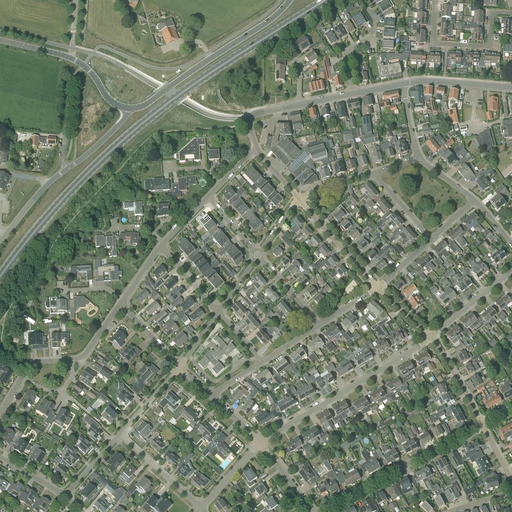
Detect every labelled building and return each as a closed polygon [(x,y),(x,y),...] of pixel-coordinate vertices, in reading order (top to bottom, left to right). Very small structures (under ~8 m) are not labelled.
[(135,8),(138,5),(139,0),(119,0),(119,3),(135,8)] [(418,11),(420,11),(427,11),(427,5),(420,5),(420,1),(413,1),(413,4),(418,5),(418,10),(418,11)] [(394,11),(388,2),(387,2),(379,8),(384,17),(394,14),(394,11)] [(456,8),(456,4),(449,4),(449,7),(442,7),(440,7),(440,11),(442,12),(451,13),(451,7),(456,8)] [(475,18),(484,18),(484,13),(477,12),(477,9),(471,9),(470,12),(475,12),(475,18)] [(418,11),(418,10),(413,10),(413,13),(418,14),(417,19),(426,20),(427,14),(420,14),(420,11),(418,11)] [(357,29),(351,21),(345,11),(344,12),(346,16),(346,17),(349,22),(343,26),(341,23),(348,35),(357,29)] [(351,21),(357,29),(366,24),(363,20),(366,18),(362,12),(359,14),(360,15),(351,21)] [(451,16),(451,13),(442,12),(442,18),(448,19),(448,22),(455,22),(455,16),(451,16)] [(144,14),(137,16),(139,22),(145,21),(144,14)] [(394,28),(395,18),(394,14),(384,17),(385,17),(384,28),(389,28),(394,28)] [(483,24),(484,18),(475,18),(475,21),(472,20),(472,24),(470,23),(470,26),(476,27),(477,24),(483,24)] [(426,26),(426,20),(417,19),(417,25),(412,25),(412,28),(419,28),(419,25),(426,26)] [(504,28),(511,29),(511,22),(508,22),(509,20),(501,19),(501,25),(504,25),(504,28)] [(178,39),(175,31),(176,30),(174,27),(171,20),(157,26),(161,34),(161,33),(166,45),(168,44),(176,40),(178,39)] [(455,25),(455,22),(448,22),(448,25),(441,24),(441,30),(453,31),(453,25),(455,25)] [(340,40),(348,35),(341,23),(338,24),(340,27),(334,30),(332,28),(340,40)] [(476,30),(476,27),(470,26),(469,30),(474,30),(474,35),(483,36),(483,30),(476,30)] [(331,46),(340,40),(332,28),(330,30),(329,32),(324,35),(326,37),(325,37),(331,46)] [(398,28),(394,28),(389,28),(389,31),(384,31),(383,38),(388,39),(394,39),(394,32),(398,32),(398,28)] [(419,31),(419,28),(412,28),(412,31),(417,31),(416,37),(426,37),(426,32),(419,31)] [(511,35),(511,29),(504,28),(503,35),(500,34),(500,38),(507,38),(507,35),(511,35)] [(453,36),(453,31),(441,30),(440,36),(447,36),(447,39),(454,40),(454,36),(453,36)] [(310,46),(309,45),(307,41),(309,40),(309,39),(308,37),(307,37),(296,44),(302,53),(310,47),(312,50),(318,46),(316,43),(310,46)] [(383,49),(383,51),(387,51),(388,49),(390,49),(393,50),(394,39),(388,39),(388,42),(383,42),(383,49)] [(324,51),(328,49),(328,48),(328,47),(324,41),(319,45),(323,51),(324,50),(324,51)] [(503,45),(503,53),(511,53),(511,57),(510,58),(510,59),(510,60),(511,63),(508,64),(509,69),(511,68),(511,44),(511,46),(503,45)] [(403,48),(402,54),(408,55),(408,57),(410,57),(410,60),(410,62),(416,62),(416,53),(411,53),(409,53),(409,49),(403,48)] [(455,62),(455,53),(449,52),(449,59),(446,59),(446,66),(449,66),(449,61),(455,62)] [(310,65),(318,59),(314,53),(305,59),(305,60),(306,62),(307,62),(308,61),(310,65)] [(422,67),(425,67),(425,60),(426,54),(422,54),(422,53),(417,53),(416,65),(422,66),(422,67)] [(463,67),(464,60),(461,60),(461,53),(455,53),(455,62),(455,66),(460,66),(463,67)] [(473,63),(473,53),(467,53),(467,60),(464,60),(463,67),(470,67),(471,62),(473,63)] [(481,67),(482,61),(478,61),(479,54),(473,53),(473,63),(478,63),(478,67),(481,67)] [(434,63),(434,54),(429,54),(428,61),(425,60),(425,67),(428,67),(428,63),(434,63)] [(434,54),(434,63),(440,63),(440,68),(443,68),(443,61),(440,61),(440,54),(434,54)] [(491,63),(491,54),(485,54),(485,61),(482,61),(481,67),(484,68),(485,63),(491,63)] [(491,54),(491,63),(496,64),(496,68),(499,68),(500,62),(500,55),(497,55),(491,54)] [(381,79),(390,77),(388,67),(386,55),(380,55),(382,65),(378,66),(381,79)] [(388,67),(390,77),(401,75),(397,55),(386,55),(388,67)] [(327,56),(322,60),(324,69),(325,69),(327,82),(333,81),(333,80),(332,79),(332,76),(327,56)] [(276,66),(276,71),(277,71),(277,81),(286,81),(286,74),(284,74),(285,67),(286,67),(286,58),(278,58),(278,61),(276,61),(276,66)] [(368,82),(366,72),(369,71),(368,65),(364,66),(365,70),(361,71),(358,72),(359,79),(361,79),(361,83),(368,82)] [(336,75),(332,76),(332,79),(333,80),(334,80),(334,81),(335,85),(336,88),(342,86),(340,78),(339,78),(338,79),(338,78),(337,78),(336,75)] [(316,84),(318,92),(324,91),(324,87),(325,87),(325,86),(324,85),(323,85),(323,82),(316,84)] [(311,94),(318,92),(316,84),(309,85),(310,88),(309,88),(309,89),(309,90),(310,90),(311,94)] [(413,89),(409,90),(410,98),(414,98),(415,106),(415,109),(424,108),(423,105),(423,101),(422,93),(421,88),(413,89)] [(436,95),(436,101),(436,102),(439,103),(440,102),(440,101),(441,101),(441,95),(444,96),(445,90),(437,89),(436,95)] [(457,102),(459,92),(450,91),(449,100),(451,101),(450,103),(454,104),(454,101),(457,102)] [(390,94),(391,100),(395,99),(396,104),(400,103),(398,93),(390,94)] [(388,100),(391,100),(390,94),(382,96),(384,101),(379,102),(381,109),(388,108),(388,106),(389,106),(388,100)] [(511,97),(509,98),(511,116),(511,115),(511,121),(502,123),(504,139),(511,138),(511,97)] [(367,118),(369,118),(373,117),(371,106),(373,106),(372,98),(363,100),(364,107),(367,107),(368,112),(366,112),(367,118)] [(497,112),(497,99),(489,99),(489,112),(497,112)] [(360,110),(359,108),(358,101),(347,103),(349,111),(355,109),(356,111),(360,110)] [(344,112),(343,105),(336,107),(339,119),(344,118),(344,116),(346,116),(345,112),(344,112)] [(329,113),(328,108),(321,110),(323,117),(327,116),(328,120),(330,119),(331,123),(334,122),(334,120),(337,120),(335,112),(329,113)] [(451,128),(453,127),(452,125),(458,124),(455,109),(447,111),(451,128)] [(322,117),(318,118),(317,113),(316,113),(315,110),(309,111),(312,125),(319,123),(323,136),(326,135),(322,117)] [(302,129),(299,113),(290,115),(291,122),(292,122),(293,131),(302,129)] [(372,136),(369,118),(367,118),(361,119),(363,128),(362,128),(363,134),(363,138),(372,136)] [(266,144),(266,149),(266,148),(285,167),(285,168),(286,167),(287,166),(292,172),(291,174),(303,186),(317,182),(316,178),(314,176),(312,174),(308,171),(310,170),(315,169),(313,164),(307,146),(300,153),(291,143),(288,140),(289,139),(292,137),(289,126),(289,125),(284,125),(275,125),(272,138),(268,137),(267,141),(266,144)] [(377,135),(372,136),(363,138),(363,134),(362,128),(351,130),(351,131),(353,140),(353,141),(359,139),(361,142),(364,146),(375,144),(379,143),(379,142),(378,140),(377,135)] [(487,150),(492,148),(493,147),(491,139),(491,137),(489,130),(478,135),(479,136),(478,137),(483,145),(483,146),(486,150),(487,150)] [(351,141),(353,140),(351,131),(342,132),(343,142),(351,141)] [(55,145),(55,139),(47,138),(38,138),(31,137),(30,147),(37,148),(38,143),(42,143),(41,147),(50,148),(50,146),(51,145),(55,145)] [(396,137),(392,138),(395,147),(398,146),(399,148),(401,155),(401,156),(406,155),(406,153),(407,153),(406,147),(407,146),(407,144),(405,145),(404,141),(397,143),(396,137)] [(430,150),(436,145),(435,145),(433,142),(436,139),(434,137),(430,140),(431,140),(426,145),(430,150)] [(479,148),(483,146),(483,145),(478,137),(475,138),(479,148)] [(200,161),(199,146),(205,146),(205,139),(194,140),(179,153),(179,162),(185,162),(185,156),(194,156),(194,161),(200,161)] [(356,143),(361,142),(359,139),(353,141),(353,140),(351,141),(353,147),(352,148),(353,150),(354,152),(355,152),(358,151),(356,143)] [(451,140),(444,145),(447,148),(447,149),(454,143),(451,140)] [(323,146),(322,141),(307,145),(307,146),(313,164),(327,159),(323,146)] [(436,145),(430,150),(434,155),(439,150),(440,151),(443,148),(441,146),(440,147),(437,143),(435,145),(436,145)] [(323,146),(328,159),(333,158),(331,151),(328,144),(323,146)] [(394,157),(391,150),(394,149),(392,144),(388,145),(389,147),(384,149),(385,152),(387,159),(394,157)] [(379,163),(380,163),(379,162),(382,161),(380,155),(381,155),(379,147),(372,149),(373,155),(373,156),(375,163),(376,163),(376,164),(377,164),(379,163)] [(445,155),(441,158),(446,163),(461,151),(460,151),(458,148),(450,154),(448,152),(449,151),(447,149),(447,148),(443,152),(445,155)] [(209,161),(219,160),(219,151),(209,152),(209,161)] [(461,151),(446,163),(451,169),(457,163),(455,161),(463,154),(461,151)] [(361,168),(367,166),(366,162),(367,161),(364,153),(361,154),(361,156),(358,157),(359,159),(358,160),(361,168)] [(460,165),(467,159),(465,156),(458,162),(460,164),(460,165)] [(461,169),(458,171),(462,177),(469,171),(473,168),(474,167),(471,165),(467,169),(464,166),(472,159),(471,158),(470,157),(467,159),(460,165),(460,164),(458,166),(461,169)] [(337,177),(341,176),(340,174),(344,173),(342,166),(344,166),(342,159),(335,161),(337,166),(334,167),(337,176),(337,177)] [(350,163),(348,159),(345,160),(347,164),(346,164),(348,172),(356,169),(353,162),(350,163)] [(41,169),(44,163),(42,162),(39,168),(37,167),(35,173),(40,174),(42,169),(41,169)] [(327,170),(326,166),(318,168),(319,172),(320,172),(322,180),(330,178),(327,170)] [(249,180),(256,173),(256,172),(255,173),(251,168),(251,167),(244,175),(249,180)] [(477,179),(484,173),(482,170),(478,174),(473,168),(462,177),(467,183),(474,177),(475,176),(477,179)] [(484,173),(477,179),(479,181),(476,184),(483,193),(491,186),(486,179),(485,178),(493,171),(490,168),(484,173)] [(7,184),(9,179),(3,176),(4,175),(0,172),(0,189),(3,191),(6,184),(7,184)] [(252,190),(260,182),(258,180),(261,178),(260,178),(255,173),(256,173),(249,180),(253,185),(250,188),(252,190)] [(242,187),(246,183),(241,178),(239,175),(237,177),(240,179),(237,182),(242,187)] [(181,198),(180,191),(187,191),(187,185),(196,185),(196,176),(183,177),(183,179),(178,179),(178,185),(172,185),(173,199),(181,198)] [(154,182),(145,182),(145,192),(154,191),(154,188),(163,188),(163,191),(170,190),(169,181),(163,181),(163,179),(153,179),(154,182)] [(262,194),(270,186),(265,181),(262,184),(260,182),(252,190),(254,192),(257,189),(262,194)] [(364,199),(374,190),(370,185),(364,190),(366,192),(364,193),(365,194),(362,196),(364,199)] [(265,205),(274,196),(272,194),(275,192),(274,192),(269,187),(270,187),(270,186),(262,194),(268,200),(263,204),(264,205),(265,205)] [(497,212),(499,210),(499,209),(505,204),(501,199),(508,194),(502,186),(494,192),(497,197),(491,202),(494,207),(493,207),(497,212)] [(233,202),(238,197),(231,190),(223,197),(224,196),(228,201),(227,202),(228,202),(231,200),(233,202)] [(374,190),(364,199),(366,201),(369,198),(369,199),(371,197),(373,200),(379,195),(374,190)] [(236,212),(237,211),(244,205),(240,200),(246,194),(244,192),(238,198),(238,197),(233,202),(234,204),(231,207),(232,207),(232,206),(237,211),(236,212)] [(265,205),(264,205),(261,208),(263,210),(271,203),(275,208),(283,201),(283,200),(282,201),(278,196),(278,195),(276,198),(274,196),(265,205)] [(355,207),(355,206),(360,202),(353,195),(348,199),(355,207)] [(357,208),(355,206),(355,207),(348,199),(344,203),(348,208),(351,206),(354,210),(355,210),(357,208)] [(377,213),(387,204),(382,199),(377,204),(379,207),(375,211),(377,213)] [(369,207),(373,203),(371,201),(364,207),(366,209),(369,207)] [(142,216),(141,203),(124,204),(124,209),(127,209),(134,208),(135,216),(142,216)] [(158,217),(165,217),(165,216),(169,216),(168,204),(159,205),(159,213),(158,213),(158,217)] [(383,220),(386,218),(386,217),(391,213),(389,212),(391,210),(387,204),(377,213),(383,220)] [(246,217),(255,209),(253,207),(249,210),(244,205),(237,211),(242,216),(241,217),(244,215),(246,217)] [(355,210),(354,210),(351,214),(354,217),(360,212),(357,208),(355,210)] [(249,227),(258,220),(253,215),(255,213),(253,211),(255,209),(246,217),(248,219),(245,222),(246,221),(250,226),(249,227)] [(347,213),(345,211),(342,213),(340,211),(333,218),(337,223),(344,217),(344,216),(347,213)] [(389,228),(399,219),(397,216),(397,215),(396,213),(395,214),(389,218),(392,221),(387,225),(389,228)] [(470,217),(468,219),(477,228),(481,232),(484,230),(476,222),(478,219),(474,214),(473,214),(470,216),(470,217)] [(203,228),(210,222),(211,221),(210,221),(206,216),(207,216),(206,215),(198,222),(203,228)] [(303,224),(299,218),(295,221),(294,220),(291,223),(295,226),(290,230),(294,235),(300,230),(299,228),(303,224)] [(386,218),(383,220),(374,228),(380,235),(382,234),(378,229),(388,220),(386,218)] [(399,219),(389,228),(391,226),(394,228),(396,226),(398,229),(404,224),(404,223),(402,221),(401,221),(399,219)] [(466,219),(463,222),(464,223),(465,225),(468,228),(469,229),(468,230),(467,232),(472,238),(474,236),(475,235),(473,233),(471,230),(473,228),(475,230),(477,228),(468,219),(467,220),(466,219)] [(258,220),(249,227),(254,233),(257,230),(259,232),(264,228),(258,220)] [(355,223),(351,220),(348,223),(347,221),(341,226),(342,227),(341,228),(344,233),(346,232),(352,227),(351,226),(355,223)] [(208,237),(215,231),(213,229),(216,226),(215,227),(210,222),(203,228),(208,233),(205,235),(208,237)] [(367,234),(368,234),(374,228),(371,224),(367,227),(368,228),(362,233),(365,236),(367,234)] [(358,233),(362,230),(358,225),(354,228),(356,230),(355,230),(349,235),(354,241),(360,236),(358,233)] [(190,230),(194,235),(197,233),(201,229),(199,226),(195,230),(193,227),(190,230)] [(307,238),(312,234),(307,228),(296,237),(298,240),(302,237),(302,236),(304,235),(307,238)] [(402,242),(412,233),(407,228),(402,233),(405,236),(400,240),(402,242)] [(453,232),(464,245),(464,244),(465,245),(467,244),(462,238),(465,235),(464,234),(464,235),(463,233),(458,228),(453,232)] [(485,232),(482,234),(487,239),(492,235),(487,229),(485,232)] [(217,243),(224,237),(225,236),(224,236),(224,237),(219,232),(220,231),(217,234),(215,231),(208,237),(210,240),(212,238),(217,243)] [(398,232),(393,237),(387,242),(389,245),(401,235),(398,232)] [(460,248),(464,245),(453,232),(448,237),(453,242),(455,240),(458,243),(457,244),(460,248)] [(135,238),(136,235),(125,233),(125,235),(120,234),(119,240),(124,241),(125,238),(130,239),(129,244),(140,245),(141,238),(135,238)] [(412,233),(402,242),(401,243),(403,246),(409,241),(411,243),(416,239),(416,238),(417,237),(415,235),(414,236),(412,233)] [(371,238),(368,234),(367,234),(365,236),(361,239),(363,240),(357,245),(359,247),(358,248),(358,249),(360,251),(361,251),(362,250),(362,251),(368,245),(366,243),(369,240),(371,238)] [(374,246),(380,241),(380,240),(382,238),(378,234),(375,236),(377,238),(371,243),(374,246)] [(103,238),(103,237),(95,237),(96,248),(106,247),(106,249),(112,248),(113,251),(111,251),(112,257),(116,257),(115,239),(112,239),(112,238),(103,238)] [(219,255),(228,247),(226,244),(229,242),(228,242),(224,237),(217,243),(221,248),(216,253),(218,255),(219,254),(219,255)] [(316,248),(321,243),(316,237),(310,242),(307,245),(310,248),(313,245),(316,248)] [(183,253),(191,246),(184,238),(179,242),(181,245),(178,247),(179,247),(184,252),(183,252),(183,253)] [(438,246),(447,257),(448,258),(450,256),(445,250),(448,247),(443,242),(442,241),(439,243),(440,244),(438,246)] [(452,246),(456,251),(460,255),(462,253),(454,244),(452,246)] [(276,258),(282,253),(280,251),(283,248),(280,245),(274,250),(275,251),(272,253),(276,258)] [(192,258),(197,253),(191,246),(183,253),(184,252),(188,257),(187,258),(191,255),(192,258)] [(230,259),(238,252),(237,252),(233,247),(234,247),(233,246),(230,249),(228,247),(219,255),(221,257),(226,253),(230,258),(230,259)] [(398,256),(403,252),(397,246),(393,250),(398,256)] [(445,259),(447,257),(438,246),(433,251),(437,256),(440,254),(442,256),(443,256),(445,259)] [(491,248),(489,246),(487,248),(493,256),(490,258),(496,265),(501,261),(491,248)] [(491,248),(501,261),(507,257),(506,257),(508,255),(506,252),(504,254),(501,250),(498,252),(496,249),(493,246),(491,248)] [(326,250),(324,247),(322,250),(321,249),(316,253),(318,256),(321,254),(324,258),(330,252),(327,249),(326,250)] [(371,261),(377,256),(374,253),(378,250),(375,247),(371,250),(372,251),(367,256),(371,261)] [(230,259),(230,258),(229,260),(233,265),(235,264),(237,266),(244,260),(242,258),(243,257),(238,252),(230,259)] [(196,268),(197,267),(204,261),(197,253),(192,258),(195,260),(192,263),(196,268)] [(295,262),(296,261),(302,256),(299,253),(292,259),(295,262)] [(391,261),(385,253),(379,258),(379,259),(377,260),(380,263),(376,266),(377,266),(381,270),(380,271),(386,266),(385,264),(387,262),(388,263),(391,261)] [(285,268),(290,263),(287,260),(290,257),(288,254),(284,257),(285,258),(280,262),(285,268)] [(441,265),(436,260),(432,256),(430,258),(427,255),(422,260),(431,270),(432,271),(435,268),(430,263),(432,261),(434,263),(434,262),(438,267),(441,265)] [(473,262),(483,275),(489,271),(478,258),(475,260),(471,256),(469,257),(473,262)] [(337,260),(334,257),(333,258),(333,257),(328,261),(326,258),(318,265),(321,268),(325,264),(329,269),(332,267),(332,268),(338,263),(336,261),(337,260)] [(455,266),(463,259),(461,257),(453,263),(455,266)] [(429,272),(431,270),(422,260),(420,262),(419,262),(417,263),(417,264),(419,267),(414,271),(417,274),(425,282),(427,280),(422,274),(425,272),(422,269),(424,268),(426,270),(427,269),(429,272)] [(211,269),(204,261),(197,267),(202,272),(201,273),(204,271),(206,273),(211,269)] [(295,262),(292,265),(293,267),(288,271),(292,276),(298,271),(297,270),(300,267),(296,261),(295,262)] [(210,283),(218,276),(213,271),(219,266),(217,265),(219,263),(219,262),(211,269),(206,273),(208,275),(205,278),(206,277),(210,283)] [(478,280),(483,275),(473,262),(471,264),(476,270),(473,273),(478,280)] [(229,275),(230,274),(233,272),(225,263),(222,266),(225,269),(225,270),(229,275)] [(100,268),(97,268),(97,271),(97,274),(102,274),(102,273),(108,272),(108,273),(110,273),(110,272),(114,272),(114,281),(119,281),(118,267),(114,267),(114,265),(106,265),(106,266),(106,268),(104,268),(103,267),(100,268)] [(166,272),(161,265),(157,269),(158,270),(156,272),(156,271),(152,274),(157,280),(166,272)] [(91,276),(91,267),(90,267),(71,267),(70,268),(70,282),(71,282),(75,282),(75,272),(77,272),(78,272),(86,272),(86,276),(91,276)] [(341,278),(347,273),(341,267),(334,273),(332,271),(328,274),(332,279),(338,274),(341,278)] [(306,269),(305,271),(301,274),(304,278),(301,280),(300,279),(297,282),(302,288),(308,282),(311,280),(308,277),(311,274),(306,269)] [(233,278),(230,274),(229,275),(225,270),(223,272),(228,278),(229,278),(230,279),(231,278),(232,279),(233,278)] [(456,276),(467,289),(472,284),(466,277),(465,275),(462,277),(459,274),(456,276)] [(245,288),(243,290),(246,293),(252,289),(252,288),(262,279),(258,275),(251,281),(248,278),(243,286),(245,288)] [(409,284),(412,281),(407,275),(404,278),(405,279),(402,282),(400,280),(394,286),(399,292),(406,285),(405,285),(408,282),(409,284)] [(218,276),(210,283),(215,288),(214,288),(214,289),(217,286),(219,288),(224,284),(218,276)] [(323,281),(319,276),(314,280),(311,282),(311,283),(313,286),(306,292),(307,292),(306,293),(307,295),(308,294),(311,297),(317,293),(320,290),(318,287),(316,284),(319,281),(321,284),(323,281)] [(467,289),(456,276),(454,277),(457,281),(459,284),(456,286),(462,293),(467,289)] [(444,278),(444,277),(441,279),(442,280),(440,282),(443,287),(449,283),(445,278),(444,278)] [(176,283),(172,278),(170,281),(169,280),(163,285),(168,290),(176,283)] [(252,288),(252,289),(254,290),(259,286),(261,289),(266,284),(262,279),(252,288)] [(155,285),(160,281),(159,280),(154,284),(151,280),(148,282),(150,285),(152,288),(155,285)] [(322,298),(321,297),(330,289),(328,285),(318,293),(320,295),(314,301),(319,307),(325,301),(329,298),(326,295),(322,298)] [(406,297),(416,290),(413,285),(402,292),(406,297)] [(433,295),(438,291),(434,286),(429,291),(433,295)] [(166,304),(170,308),(172,310),(183,301),(179,297),(185,292),(184,292),(185,291),(183,289),(182,290),(180,287),(170,296),(175,301),(171,305),(168,303),(166,304)] [(443,292),(451,302),(456,297),(449,288),(443,293),(443,292)] [(264,303),(275,294),(270,289),(265,293),(267,296),(262,301),(264,303)] [(140,304),(149,296),(144,290),(140,294),(135,299),(140,304)] [(445,306),(451,302),(443,292),(437,297),(445,306)] [(154,302),(160,296),(157,293),(153,296),(151,298),(154,302)] [(275,294),(264,303),(266,305),(271,300),(274,303),(279,299),(275,294)] [(235,315),(252,300),(248,295),(242,301),(244,303),(241,307),(238,304),(232,309),(234,311),(233,312),(235,315)] [(415,296),(408,301),(411,305),(414,310),(418,307),(421,305),(419,302),(421,301),(419,297),(417,299),(415,296)] [(73,309),(70,309),(70,320),(75,319),(74,311),(77,311),(80,309),(82,305),(85,308),(90,303),(85,299),(83,297),(72,298),(73,309)] [(507,297),(502,301),(507,307),(511,303),(508,298),(507,297)] [(192,307),(194,305),(194,304),(195,304),(190,298),(180,306),(183,310),(185,312),(191,307),(192,307)] [(56,302),(56,299),(49,299),(49,301),(47,301),(45,303),(45,307),(47,309),(49,309),(54,309),(55,313),(66,312),(66,301),(56,302)] [(252,300),(235,315),(238,318),(239,317),(241,319),(247,313),(244,311),(251,305),(252,307),(255,304),(252,300)] [(509,309),(507,307),(502,301),(496,305),(502,311),(504,309),(506,311),(509,309)] [(150,316),(160,307),(155,302),(150,306),(150,307),(146,311),(150,316)] [(372,302),(366,308),(369,311),(367,313),(370,316),(372,313),(377,307),(372,302)] [(277,317),(287,308),(282,303),(277,307),(279,310),(275,314),(277,317)] [(372,313),(370,316),(375,320),(377,318),(383,312),(377,307),(372,313)] [(287,308),(277,317),(280,319),(284,315),(286,318),(291,313),(292,312),(290,310),(289,310),(287,308)] [(487,313),(492,319),(497,315),(492,308),(487,313)] [(195,323),(200,319),(199,318),(204,315),(199,309),(189,317),(195,323)] [(183,310),(177,316),(179,318),(182,321),(186,317),(191,313),(188,311),(184,315),(184,314),(183,314),(185,312),(183,310)] [(158,325),(168,316),(164,311),(159,315),(154,320),(158,325)] [(499,313),(505,320),(508,318),(502,311),(499,313)] [(174,322),(178,317),(174,313),(169,317),(174,322)] [(492,319),(487,313),(484,315),(484,313),(481,316),(482,317),(481,317),(486,323),(487,323),(489,321),(492,324),(494,322),(492,319)] [(502,322),(505,320),(499,313),(496,316),(500,320),(502,322)] [(469,317),(467,319),(472,325),(477,321),(472,315),(471,314),(468,316),(469,317)] [(360,318),(360,319),(365,326),(368,330),(368,331),(369,332),(372,331),(366,320),(368,318),(365,315),(363,317),(360,318)] [(346,320),(351,327),(352,326),(354,330),(358,327),(355,325),(358,323),(352,316),(346,320)] [(248,328),(255,322),(251,317),(244,323),(248,328)] [(264,326),(270,321),(267,317),(261,322),(264,325),(264,326)] [(467,329),(469,327),(472,330),(474,328),(472,325),(467,319),(465,321),(464,320),(461,322),(462,323),(461,323),(463,325),(467,330),(467,329)] [(346,331),(351,327),(346,320),(340,324),(346,331)] [(379,328),(382,326),(382,325),(386,323),(384,320),(377,325),(375,326),(377,329),(379,327),(379,328)] [(173,333),(178,328),(173,322),(163,331),(168,336),(172,333),(173,333)] [(255,322),(248,328),(253,332),(259,327),(255,322)] [(260,341),(275,328),(274,325),(264,333),(262,331),(256,336),(260,341)] [(398,343),(392,332),(390,333),(391,335),(389,336),(382,326),(379,328),(381,331),(385,338),(388,337),(393,346),(398,343)] [(454,329),(452,331),(459,340),(462,338),(459,335),(461,334),(462,333),(459,329),(457,327),(456,327),(456,326),(453,328),(454,329)] [(189,335),(192,333),(186,327),(183,329),(189,335)] [(329,331),(334,338),(335,338),(337,341),(340,338),(338,335),(340,333),(334,327),(329,331)] [(401,332),(403,331),(400,327),(392,332),(398,343),(404,340),(403,339),(405,339),(401,332)] [(275,328),(260,341),(264,346),(271,341),(268,338),(274,332),(276,335),(279,332),(275,328)] [(329,342),(334,338),(329,331),(323,336),(329,342)] [(344,334),(350,341),(353,338),(347,331),(344,334)] [(384,339),(385,338),(381,331),(379,332),(384,339),(381,341),(380,339),(377,341),(384,352),(389,348),(386,342),(384,339)] [(454,344),(459,340),(452,331),(446,335),(454,344)] [(124,339),(121,337),(122,336),(117,332),(109,342),(114,346),(115,344),(119,346),(125,339),(125,338),(124,339)] [(180,348),(183,345),(183,344),(182,343),(187,339),(182,333),(172,342),(178,348),(179,347),(179,348),(180,348)] [(68,343),(68,334),(51,334),(51,343),(52,348),(58,348),(58,342),(58,344),(60,344),(60,342),(60,340),(64,340),(64,343),(68,343)] [(42,342),(42,335),(28,336),(29,345),(34,345),(34,350),(46,349),(46,341),(42,342)] [(219,339),(217,337),(213,340),(215,343),(216,342),(220,346),(213,352),(211,350),(204,356),(205,358),(198,364),(203,369),(210,363),(214,368),(212,370),(216,375),(224,369),(217,361),(224,356),(226,358),(236,350),(231,344),(227,347),(220,339),(219,339)] [(317,349),(318,349),(323,345),(317,338),(312,342),(317,349)] [(379,355),(384,352),(377,341),(375,342),(376,344),(374,346),(372,344),(370,345),(368,342),(366,343),(370,349),(371,348),(372,350),(374,348),(379,355)] [(320,351),(318,349),(317,349),(312,342),(309,344),(309,343),(308,343),(306,345),(306,346),(312,353),(315,351),(317,354),(320,351)] [(327,345),(332,351),(336,349),(330,342),(327,345)] [(368,350),(370,349),(366,343),(364,344),(366,348),(361,352),(362,355),(363,354),(365,358),(362,360),(364,363),(373,358),(368,350)] [(122,349),(120,351),(127,356),(124,359),(128,362),(132,358),(134,359),(130,364),(133,366),(138,360),(136,357),(137,356),(133,352),(135,350),(134,349),(129,345),(126,348),(124,346),(122,349)] [(465,348),(460,350),(462,353),(457,355),(458,356),(457,358),(459,360),(460,360),(462,363),(469,360),(465,353),(468,351),(468,352),(473,349),(471,346),(468,347),(468,346),(465,348)] [(295,353),(301,360),(306,355),(301,348),(295,353)] [(347,353),(351,360),(355,358),(350,351),(347,353)] [(293,366),(293,367),(295,368),(297,367),(295,364),(299,361),(300,364),(303,362),(301,360),(295,353),(292,355),(292,354),(291,354),(289,356),(290,357),(293,362),(291,363),(293,366)] [(310,356),(315,362),(318,360),(313,353),(310,356)] [(421,357),(427,366),(431,372),(434,370),(430,364),(429,365),(428,362),(431,360),(427,353),(421,357)] [(363,364),(364,363),(362,360),(365,358),(363,354),(362,355),(355,359),(359,366),(360,367),(363,365),(363,364)] [(103,377),(108,380),(112,374),(102,367),(103,366),(105,367),(108,362),(109,363),(111,361),(105,357),(104,359),(103,359),(102,359),(98,356),(96,359),(94,357),(92,360),(94,362),(92,365),(99,370),(97,373),(103,377)] [(427,367),(427,366),(421,357),(416,360),(420,367),(422,365),(424,369),(427,367)] [(478,364),(482,362),(479,357),(473,360),(474,362),(470,364),(469,364),(464,367),(469,375),(474,372),(471,367),(478,363),(478,364)] [(284,359),(278,364),(284,371),(289,366),(285,362),(284,359)] [(134,385),(130,389),(137,395),(140,392),(140,391),(144,386),(143,385),(144,384),(146,385),(153,377),(155,375),(149,369),(139,361),(133,368),(143,377),(140,380),(138,382),(139,383),(136,387),(134,385)] [(346,369),(348,373),(353,370),(349,362),(341,367),(343,371),(346,369)] [(405,366),(411,377),(414,376),(412,372),(415,370),(411,363),(405,366)] [(278,364),(273,368),(275,371),(278,375),(281,373),(283,375),(285,373),(284,371),(278,364)] [(411,377),(405,366),(399,370),(403,376),(400,378),(402,380),(404,384),(407,382),(407,381),(412,379),(411,377)] [(0,382),(5,385),(12,374),(0,367),(0,382)] [(340,378),(348,373),(346,369),(343,371),(341,367),(335,371),(340,378)] [(90,388),(93,385),(90,383),(95,375),(86,369),(81,375),(83,376),(82,378),(87,381),(85,384),(90,388)] [(261,375),(267,382),(272,377),(267,371),(261,375)] [(326,381),(328,384),(334,381),(330,374),(321,379),(324,383),(326,381)] [(269,385),(267,382),(261,375),(259,377),(258,376),(257,376),(256,378),(255,379),(261,386),(265,384),(267,387),(269,385)] [(279,376),(276,377),(282,384),(284,382),(280,377),(279,375),(279,376)] [(477,376),(471,379),(476,388),(482,384),(481,382),(484,380),(485,380),(483,377),(483,378),(479,380),(477,376)] [(320,389),(328,384),(326,381),(324,383),(321,379),(316,382),(320,389)] [(399,388),(402,386),(398,379),(392,383),(396,389),(398,392),(401,391),(399,388)] [(509,381),(508,379),(505,381),(506,383),(504,384),(506,388),(500,391),(505,400),(511,396),(511,392),(509,388),(511,386),(511,385),(509,381)] [(252,391),(255,388),(248,381),(245,385),(252,391)] [(85,393),(87,390),(76,383),(70,391),(77,396),(81,391),(85,393)] [(386,386),(391,393),(396,389),(392,383),(386,386)] [(126,406),(130,401),(130,397),(125,392),(127,390),(123,387),(123,384),(119,384),(119,387),(118,387),(119,391),(121,393),(117,396),(118,399),(126,406)] [(263,393),(265,391),(258,384),(256,386),(263,393)] [(304,394),(306,398),(315,393),(310,386),(307,387),(305,384),(302,386),(304,389),(307,393),(304,394)] [(448,394),(448,393),(446,389),(446,388),(447,388),(445,384),(437,388),(440,394),(435,397),(437,400),(438,400),(442,397),(448,394)] [(248,392),(242,387),(239,391),(238,389),(234,394),(230,399),(235,404),(243,394),(244,395),(248,392)] [(255,388),(252,391),(253,392),(249,396),(252,399),(259,392),(255,388)] [(301,401),(306,398),(304,394),(307,393),(304,389),(296,394),(301,401)] [(392,400),(388,395),(386,397),(381,389),(376,392),(382,403),(387,400),(388,402),(392,400)] [(37,403),(39,399),(36,397),(37,396),(29,391),(19,407),(24,410),(28,404),(31,406),(34,401),(37,403)] [(94,400),(97,396),(90,391),(87,395),(94,400)] [(162,401),(159,405),(163,408),(166,405),(168,402),(169,401),(172,403),(175,406),(179,401),(170,392),(167,396),(165,398),(162,401)] [(377,406),(382,403),(376,392),(370,396),(371,398),(369,399),(372,405),(375,410),(378,413),(380,412),(377,406)] [(442,404),(446,402),(447,404),(454,401),(449,392),(448,393),(448,394),(442,397),(438,400),(439,401),(441,401),(442,404)] [(490,398),(495,405),(501,402),(496,392),(493,394),(494,396),(493,396),(491,397),(491,398),(490,398)] [(101,394),(98,397),(109,408),(101,416),(104,418),(105,418),(108,421),(111,418),(113,420),(118,414),(111,408),(114,405),(101,394)] [(273,407),(277,404),(272,395),(267,397),(273,407)] [(284,406),(287,410),(295,405),(291,397),(288,399),(286,396),(283,398),(285,401),(287,404),(284,406)] [(495,405),(490,398),(489,398),(488,399),(487,400),(486,398),(482,399),(485,404),(484,405),(484,406),(485,408),(486,408),(487,407),(488,409),(495,405)] [(360,402),(364,409),(369,406),(365,399),(360,402)] [(48,424),(52,417),(49,416),(54,407),(47,403),(48,402),(44,400),(40,406),(39,405),(36,411),(48,418),(44,423),(47,425),(48,424)] [(249,417),(254,412),(252,409),(255,405),(249,400),(245,405),(241,410),(249,417)] [(281,413),(287,410),(284,406),(287,404),(285,401),(277,406),(281,413)] [(364,409),(360,402),(354,406),(358,413),(361,411),(363,415),(366,413),(364,409)] [(340,406),(345,415),(348,414),(346,411),(349,409),(345,403),(340,406)] [(437,413),(447,408),(445,405),(436,410),(437,413)] [(345,416),(345,415),(340,406),(334,409),(338,416),(336,418),(339,423),(346,418),(345,416)] [(158,407),(154,412),(158,416),(162,412),(162,411),(159,408),(158,407)] [(455,418),(462,415),(458,409),(455,411),(453,407),(446,410),(447,412),(448,412),(450,415),(453,413),(455,418)] [(194,414),(187,408),(183,413),(180,411),(169,422),(172,425),(181,415),(191,424),(190,425),(193,427),(199,421),(196,419),(197,417),(197,416),(197,415),(196,414),(195,414),(194,414)] [(52,417),(48,424),(51,425),(55,419),(60,423),(61,422),(64,423),(69,415),(63,411),(60,416),(58,415),(56,417),(54,415),(52,418),(52,417)] [(257,417),(255,418),(260,426),(265,423),(270,419),(273,418),(274,419),(277,417),(276,414),(274,411),(270,413),(270,414),(268,415),(266,412),(262,414),(261,413),(259,412),(257,413),(256,415),(257,417)] [(323,416),(327,422),(333,419),(329,412),(323,416)] [(165,420),(168,423),(174,416),(171,413),(165,420)] [(432,425),(439,421),(435,415),(428,419),(432,425)] [(455,418),(454,419),(456,422),(453,424),(454,427),(465,421),(462,415),(455,418)] [(327,423),(327,422),(323,416),(318,419),(322,426),(324,424),(326,428),(330,427),(327,423)] [(91,419),(87,424),(90,427),(88,429),(89,430),(87,433),(90,436),(89,437),(94,442),(96,440),(95,439),(98,436),(99,436),(101,434),(94,427),(96,424),(91,419)] [(140,426),(136,431),(140,434),(139,436),(143,439),(152,429),(148,425),(147,426),(143,422),(140,426)] [(206,426),(204,423),(198,429),(204,434),(202,437),(209,443),(216,437),(213,434),(214,433),(209,428),(209,427),(207,425),(206,426)] [(74,434),(77,430),(72,425),(69,429),(74,434)] [(415,435),(418,433),(414,425),(410,427),(415,435)] [(435,429),(433,425),(429,428),(434,436),(436,435),(437,438),(443,434),(439,427),(435,429)] [(34,427),(32,430),(37,433),(36,435),(39,437),(42,432),(34,427)] [(510,432),(508,427),(500,431),(502,435),(500,436),(503,442),(511,437),(511,435),(511,434),(510,432)] [(1,439),(0,441),(5,444),(5,443),(9,445),(14,437),(17,438),(18,435),(20,432),(14,429),(12,433),(7,430),(6,431),(5,430),(0,438),(1,439)] [(315,441),(316,443),(318,442),(317,441),(318,440),(317,438),(320,436),(315,429),(309,432),(315,441)] [(423,445),(431,441),(425,430),(422,431),(424,436),(419,438),(423,445)] [(158,453),(165,446),(159,442),(160,440),(157,437),(161,433),(158,431),(149,441),(152,443),(149,445),(158,453)] [(217,437),(222,443),(227,438),(221,432),(217,437)] [(311,441),(312,443),(315,441),(309,432),(304,436),(308,443),(311,441)] [(19,440),(13,450),(21,455),(25,449),(28,452),(31,448),(24,444),(19,440),(21,437),(18,435),(17,438),(16,439),(19,440)] [(403,437),(412,451),(418,448),(413,440),(410,442),(406,435),(403,437)] [(83,453),(90,446),(80,437),(78,439),(82,442),(77,447),(83,453)] [(406,455),(412,451),(403,437),(401,438),(402,439),(400,444),(406,455)] [(216,438),(201,455),(205,458),(209,453),(214,458),(216,455),(224,461),(226,459),(231,453),(226,449),(223,447),(224,445),(222,444),(218,439),(217,439),(216,438)] [(297,450),(302,446),(298,439),(292,442),(297,450)] [(466,457),(460,460),(461,463),(469,458),(472,457),(475,455),(475,454),(473,450),(477,448),(478,447),(480,446),(479,443),(478,441),(466,446),(464,447),(467,453),(464,454),(466,457)] [(291,453),(297,450),(292,442),(286,446),(289,450),(286,452),(288,456),(292,454),(291,453)] [(35,444),(30,451),(33,453),(32,455),(34,456),(32,460),(32,461),(40,465),(46,455),(38,450),(35,449),(37,446),(35,444)] [(76,462),(79,459),(71,452),(73,449),(68,444),(64,449),(67,452),(65,455),(66,456),(62,460),(69,466),(71,463),(72,464),(75,461),(76,462)] [(172,466),(179,459),(169,451),(173,447),(170,445),(165,451),(168,454),(163,458),(172,466)] [(387,451),(393,462),(399,458),(395,451),(392,452),(388,445),(385,447),(387,451)] [(369,461),(372,459),(367,450),(366,450),(367,453),(363,456),(364,458),(367,457),(369,461)] [(387,465),(393,462),(387,451),(385,452),(387,455),(383,457),(387,465)] [(456,452),(448,456),(455,469),(463,465),(461,463),(460,460),(456,452)] [(112,474),(114,471),(124,460),(116,454),(107,464),(108,465),(106,468),(112,474)] [(189,461),(192,457),(189,454),(182,461),(177,466),(180,469),(177,471),(185,478),(187,476),(189,478),(195,471),(193,469),(191,467),(191,464),(189,462),(189,461)] [(472,457),(469,458),(472,464),(475,462),(479,470),(477,471),(476,471),(479,476),(480,475),(481,478),(485,476),(483,473),(491,469),(488,464),(487,462),(484,457),(481,459),(480,457),(478,458),(476,454),(475,455),(472,457)] [(61,479),(67,472),(59,464),(62,462),(56,457),(53,461),(56,463),(56,468),(52,472),(55,475),(57,475),(61,479)] [(452,473),(448,466),(444,459),(438,463),(439,466),(437,467),(439,471),(441,470),(441,472),(445,470),(448,476),(452,473)] [(328,472),(332,470),(327,460),(323,462),(328,472)] [(380,468),(377,462),(376,461),(370,464),(374,471),(380,468)] [(302,478),(310,472),(307,468),(310,466),(307,463),(300,468),(301,470),(298,473),(302,478)] [(368,475),(374,471),(370,464),(364,467),(368,475)] [(349,475),(354,483),(353,481),(357,480),(357,481),(360,479),(357,474),(360,472),(357,465),(352,468),(355,472),(349,475)] [(132,475),(136,471),(130,466),(124,472),(123,471),(119,475),(126,482),(125,482),(128,485),(135,478),(132,475)] [(429,486),(432,485),(428,478),(432,476),(427,468),(421,471),(429,486)] [(250,488),(255,484),(253,481),(257,478),(250,469),(243,475),(250,483),(247,485),(250,488)] [(313,470),(310,472),(302,478),(306,483),(309,481),(311,484),(318,478),(313,470)] [(433,488),(432,485),(429,486),(421,471),(415,475),(417,478),(415,479),(417,484),(423,480),(427,488),(428,490),(433,488)] [(201,475),(198,472),(195,475),(196,477),(190,483),(193,486),(194,485),(199,489),(202,486),(204,488),(210,482),(202,475),(201,475)] [(354,483),(349,475),(344,478),(342,473),(338,476),(341,483),(345,481),(348,486),(350,485),(352,486),(354,484),(354,483)] [(104,485),(107,482),(105,480),(106,480),(99,474),(96,478),(103,483),(104,485)] [(493,474),(483,480),(484,483),(486,482),(487,485),(486,485),(485,486),(484,487),(484,488),(484,489),(485,490),(486,491),(487,491),(489,491),(493,489),(499,487),(498,484),(499,484),(497,477),(495,478),(493,474)] [(326,483),(330,490),(332,494),(339,490),(337,487),(340,485),(335,475),(333,476),(333,477),(331,479),(332,481),(327,484),(326,483)] [(147,494),(152,488),(149,486),(151,484),(143,478),(135,487),(139,490),(140,488),(147,494)] [(406,490),(411,487),(410,486),(407,479),(399,483),(403,490),(405,488),(406,490)] [(321,495),(330,490),(326,483),(317,488),(321,495)] [(18,494),(22,487),(18,484),(16,487),(12,484),(8,492),(12,494),(14,492),(18,494)] [(88,500),(96,491),(89,484),(80,493),(88,500)] [(119,493),(109,484),(104,489),(115,498),(119,493)] [(267,492),(262,485),(257,488),(255,485),(248,490),(252,495),(256,492),(260,498),(256,501),(258,504),(267,498),(264,494),(267,492)] [(126,498),(129,495),(130,495),(136,489),(132,486),(126,492),(123,496),(126,498)] [(393,500),(401,496),(395,486),(388,489),(390,492),(389,493),(393,500)] [(466,496),(472,493),(469,487),(463,490),(466,496)] [(450,503),(458,499),(457,499),(460,497),(455,488),(445,493),(450,503)] [(446,502),(441,492),(440,489),(434,492),(436,495),(437,495),(438,498),(434,499),(435,502),(434,502),(436,505),(437,505),(439,509),(445,506),(443,504),(446,502)] [(31,502),(36,495),(28,490),(25,496),(21,494),(18,500),(23,503),(26,499),(31,502)] [(384,496),(382,493),(381,494),(379,493),(377,494),(377,496),(376,496),(377,499),(375,501),(378,505),(383,502),(384,503),(388,502),(384,495),(384,496)] [(130,501),(126,498),(123,496),(118,502),(121,505),(123,503),(125,506),(130,501)] [(158,502),(152,497),(142,509),(145,511),(149,511),(154,507),(159,511),(165,511),(171,505),(162,498),(158,502)] [(271,511),(278,506),(271,497),(265,502),(271,511)] [(45,511),(49,503),(42,498),(38,505),(35,503),(29,511),(31,511),(33,510),(37,511),(39,510),(42,511),(43,511),(44,511),(45,511)] [(425,511),(430,511),(433,510),(431,509),(433,506),(426,498),(422,500),(424,504),(421,507),(425,511)] [(101,511),(104,511),(108,508),(99,500),(94,506),(101,511)] [(372,506),(369,500),(362,504),(364,507),(360,509),(361,511),(374,511),(376,511),(373,506),(372,506)] [(219,511),(227,507),(222,501),(215,506),(219,511)]
